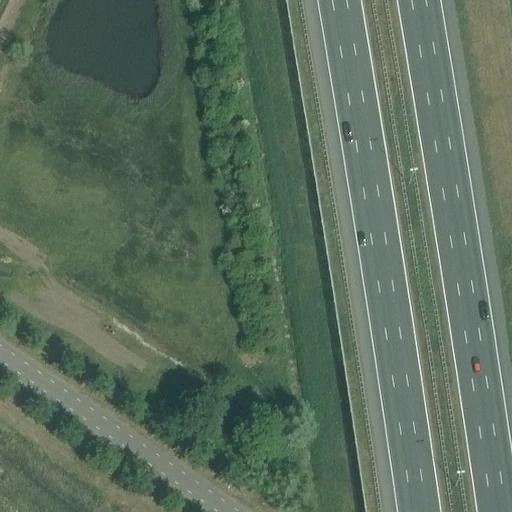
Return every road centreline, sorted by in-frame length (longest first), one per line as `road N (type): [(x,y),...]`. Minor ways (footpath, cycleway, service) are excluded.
road 1 (motorway): [(491,511),(412,0)]
road 2 (motorway): [(333,0),(412,511)]
road 3 (unclassified): [(226,511),(0,353)]
